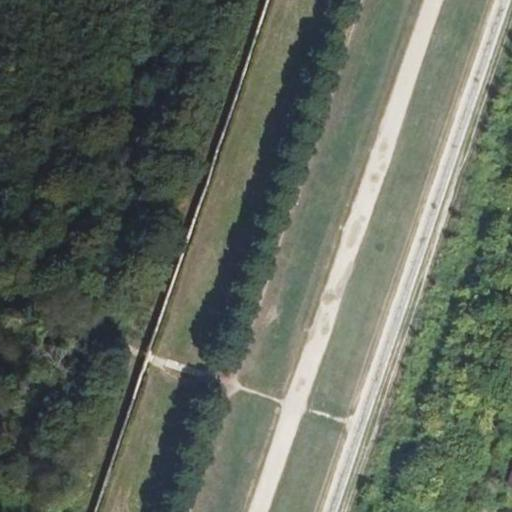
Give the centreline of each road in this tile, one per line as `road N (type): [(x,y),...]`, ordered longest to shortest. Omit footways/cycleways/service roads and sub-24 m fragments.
road 1 (track): [(146,357),(0,294)]
road 2 (track): [(349,428),(207,380)]
